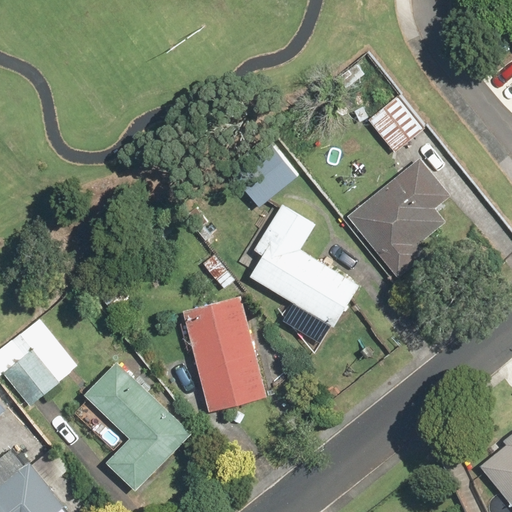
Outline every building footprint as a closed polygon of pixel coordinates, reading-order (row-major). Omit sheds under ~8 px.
[(425,129),(398,96),(369,119),(396,152),(425,129)] [(263,207),(300,175),(280,151),(243,183),(263,207)] [(420,157),(349,214),(401,277),(427,255),(420,246),(450,222),(436,205),(450,194),(420,157)] [(264,253),(251,275),(339,328),(364,286),(302,249),(318,224),(283,203),(256,248),(264,253)] [(242,293),(184,308),(213,413),(270,397),(242,293)] [(79,364),(41,318),(0,351),(0,374),(27,407),(79,364)] [(195,433),(121,357),(85,392),(131,438),(108,460),(137,490),(195,433)] [(511,429),(504,436),(508,441),(482,462),(511,498),(511,429)] [(71,511),(15,444),(0,456),(0,511),(71,511)]
